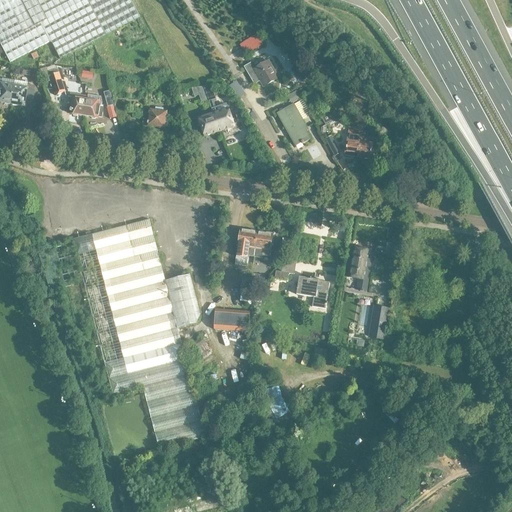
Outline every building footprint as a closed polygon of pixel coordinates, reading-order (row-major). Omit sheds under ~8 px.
[(139,18),(129,0),(0,0),(0,43),(10,64),(51,43),(59,59),(139,18)] [(261,45),(255,36),(240,45),(246,54),(261,45)] [(253,62),(244,67),(252,81),(258,78),(263,86),(278,78),(268,61),(262,65),(261,63),(259,63),(255,65),(253,62)] [(94,73),(83,71),(82,78),(93,80),(94,73)] [(48,76),(55,96),(65,92),(59,73),(48,76)] [(14,84),(13,81),(2,79),(2,80),(0,80),(0,101),(11,104),(14,84)] [(15,81),(11,104),(24,106),(25,101),(32,103),(35,90),(34,90),(35,86),(27,85),(28,83),(18,81),(15,81)] [(204,88),(191,89),(194,97),(199,95),(202,104),(208,102),(204,88)] [(212,88),(204,88),(208,102),(213,115),(219,132),(234,127),(233,125),(236,124),(234,119),(231,120),(228,110),(226,104),(215,108),(213,101),(216,100),(212,88)] [(110,120),(117,117),(109,90),(103,92),(108,107),(106,107),(110,120)] [(296,90),(286,96),(291,104),(301,98),(296,90)] [(100,106),(102,97),(88,94),(87,100),(84,117),(98,119),(98,117),(101,118),(103,106),(100,106)] [(84,117),(87,100),(72,98),(71,109),(67,108),(67,112),(70,113),(70,114),(84,117)] [(293,105),(277,114),(295,146),(301,142),(302,144),(310,140),(305,131),(307,130),(293,105)] [(169,130),(170,122),(165,122),(167,112),(163,112),(163,109),(155,108),(155,110),(150,110),(148,121),(143,120),(143,125),(147,126),(147,127),(164,130),(164,129),(169,130)] [(325,124),(335,119),(331,112),(321,118),(325,124)] [(205,137),(219,132),(213,115),(199,119),(199,121),(197,122),(198,127),(201,126),(205,137)] [(328,125),(320,129),(324,135),(331,131),(328,125)] [(362,131),(349,129),(345,156),(358,158),(362,132),(362,131)] [(362,132),(358,158),(370,160),(374,137),(368,137),(368,133),(362,132)] [(165,282),(149,220),(73,239),(101,348),(112,394),(143,386),(159,449),(206,437),(178,328),(196,324),(201,315),(191,275),(165,282)] [(240,230),(235,265),(247,267),(248,256),(253,257),(257,232),(240,230)] [(257,232),(253,257),(261,259),(262,256),(269,257),(270,252),(273,235),(257,232)] [(369,251),(353,249),(348,277),(358,279),(358,282),(367,284),(372,255),(368,254),(369,251)] [(296,262),(283,260),(281,273),(294,275),(296,262)] [(438,286),(440,279),(446,280),(448,271),(432,268),(433,265),(414,262),(411,281),(431,285),(429,299),(440,301),(443,286),(438,286)] [(252,274),(252,279),(259,280),(257,287),(260,288),(267,279),(264,276),(252,274)] [(259,280),(252,279),(243,278),(240,294),(253,296),(254,291),(257,287),(259,280)] [(325,309),(329,284),(318,282),(318,281),(310,279),(310,278),(309,278),(309,279),(300,278),(297,295),(314,298),(313,307),(325,309)] [(282,289),(290,290),(291,282),(283,281),(282,289)] [(383,339),(387,309),(375,307),(370,337),(383,339)] [(247,326),(248,312),(218,309),(216,324),(247,326)] [(325,349),(315,347),(314,356),(323,358),(325,349)] [(255,370),(248,371),(250,388),(257,387),(255,370)] [(290,486),(265,439),(249,448),(256,461),(262,458),(280,491),(290,486)] [(235,454),(218,460),(220,465),(233,461),(235,467),(241,464),(238,459),(244,457),(240,448),(238,449),(237,448),(236,448),(237,450),(234,451),(235,454)] [(224,497),(195,504),(196,511),(199,511),(226,506),(224,497)]
